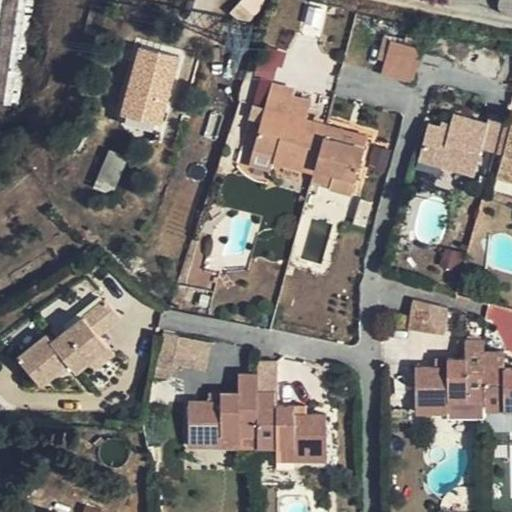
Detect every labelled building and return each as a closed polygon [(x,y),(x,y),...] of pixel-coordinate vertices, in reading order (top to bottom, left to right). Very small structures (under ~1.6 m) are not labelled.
[(0,0),(0,100),(19,103),(35,0),(0,0)] [(417,63),(426,27),(397,19),(387,56),(417,63)] [(143,43),(124,108),(164,119),(183,54),(143,43)] [(314,169),(328,125),(262,107),(251,148),(274,154),(271,164),(312,176),(314,169)] [(505,158),(511,136),(511,123),(498,119),(495,130),(460,119),(458,126),(456,134),(447,131),(437,127),(425,163),(449,171),(481,180),(490,153),(505,158)] [(456,134),(458,126),(450,123),(447,131),(456,134)] [(342,128),(328,125),(314,169),(336,174),(361,181),(370,149),(352,145),(339,141),(340,135),(342,128)] [(354,138),(340,135),(339,141),(352,145),(354,138)] [(112,147),(97,185),(115,192),(130,154),(112,147)] [(446,180),(449,171),(425,163),(422,173),(446,180)] [(336,174),(314,169),(312,176),(311,181),(332,187),(336,174)] [(410,322),(447,330),(452,304),(415,297),(410,322)] [(110,316),(128,333),(143,319),(126,300),(110,316)] [(134,341),(128,333),(110,316),(109,314),(78,343),(72,336),(46,361),(70,387),(97,362),(104,370),(134,341)] [(188,352),(186,358),(206,365),(214,341),(176,330),(171,346),(188,352)] [(487,407),(489,364),(489,351),(470,351),(470,365),(451,365),(451,375),(437,374),(418,374),(417,420),(449,420),(450,406),(469,407),(487,407)] [(511,370),(511,364),(489,364),(487,407),(487,420),(511,420),(511,370)] [(451,375),(451,365),(438,366),(437,374),(451,375)] [(264,396),(284,396),(285,366),(265,366),(265,376),(264,396)] [(228,437),(262,438),(264,396),(265,376),(244,376),(244,396),(227,396),(226,404),(195,404),(193,449),(227,449),(228,437)] [(284,412),(284,396),(264,396),(262,438),(262,453),(295,453),(295,465),(329,466),(331,421),(297,420),(297,412),(284,412)] [(450,406),(449,420),(469,421),(469,407),(450,406)]
